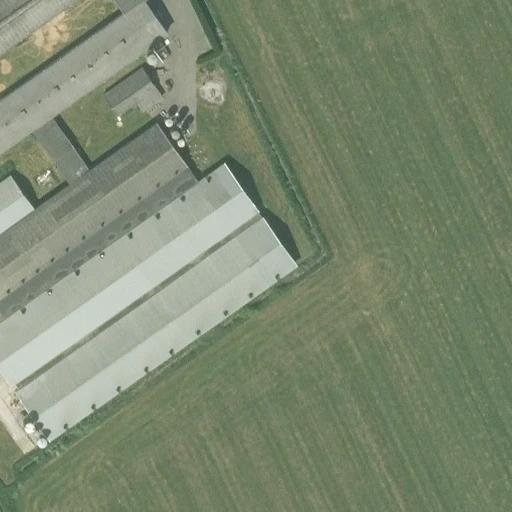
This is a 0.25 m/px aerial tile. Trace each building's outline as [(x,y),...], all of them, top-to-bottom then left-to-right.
[(0,0),(0,50),(70,0),(113,0),(122,12),(0,98),(0,151),(31,130),(51,116),(168,34),(143,0),(0,0)] [(117,116),(156,89),(141,68),(102,96),(117,116)] [(0,318),(196,180),(186,166),(156,122),(89,169),(51,116),(31,130),(69,183),(34,208),(0,231),(0,318)] [(196,180),(0,318),(0,372),(10,386),(14,383),(18,388),(13,391),(48,440),(297,264),(223,161),(196,180)] [(0,231),(34,208),(10,174),(0,180),(0,231)]
